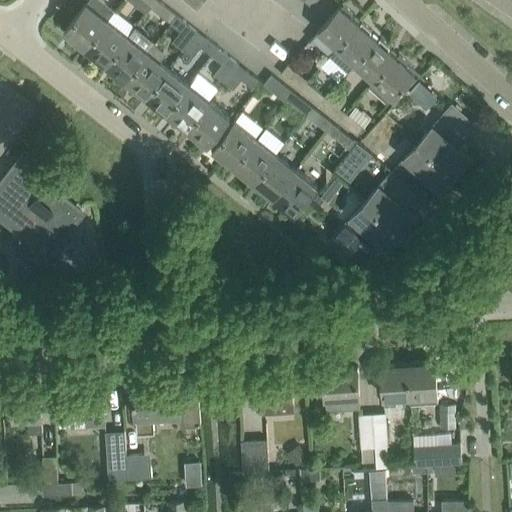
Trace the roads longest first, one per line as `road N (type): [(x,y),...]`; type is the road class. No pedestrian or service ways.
road 1 (residential): [(162,322),(159,170),(144,142),(7,32)]
road 2 (unclassified): [(162,322),(511,303)]
road 3 (unclassified): [(0,333),(162,322)]
road 4 (residential): [(412,0),(511,98)]
